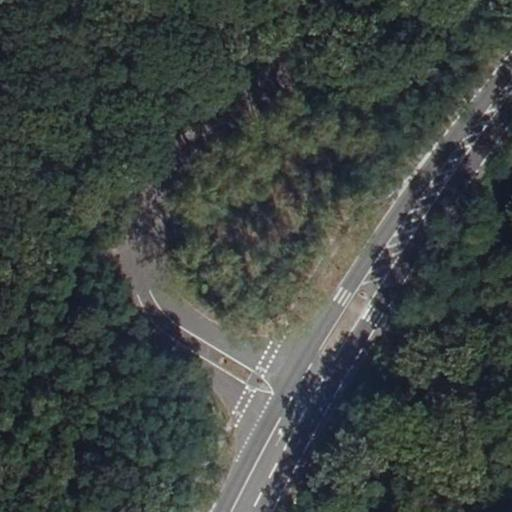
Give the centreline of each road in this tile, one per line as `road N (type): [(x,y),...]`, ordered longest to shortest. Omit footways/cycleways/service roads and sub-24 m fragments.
road 1 (unclassified): [(287,386),(204,336),(157,291),(152,230),(207,148),(285,63),(304,0)]
road 2 (tertiary): [(511,68),(452,140),(287,386)]
road 3 (tertiary): [(312,416),(511,107)]
road 4 (tertiary): [(287,386),(221,511)]
